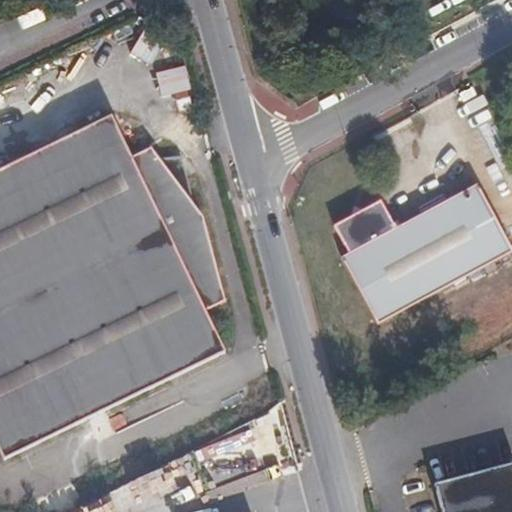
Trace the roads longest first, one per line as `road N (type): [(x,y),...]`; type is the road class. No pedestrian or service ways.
road 1 (tertiary): [(249,161),(344,511)]
road 2 (residential): [(511,23),(249,161)]
road 3 (tertiary): [(206,0),(249,161)]
